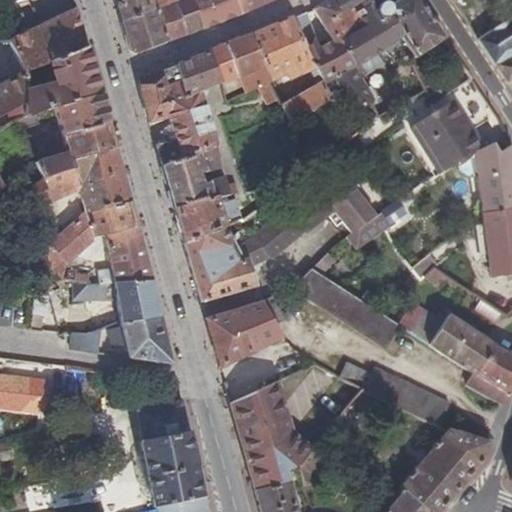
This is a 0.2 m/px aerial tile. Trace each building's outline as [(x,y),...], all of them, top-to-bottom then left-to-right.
[(123,25),(157,11),(154,0),(115,0),(116,2),(123,25)] [(177,0),(154,0),(157,11),(175,4),(178,2),(177,0)] [(183,0),(178,2),(175,4),(187,33),(202,27),(191,0),(183,0)] [(191,0),(202,27),(243,9),(264,0),(191,0)] [(316,37),(305,12),(292,18),(310,61),(321,81),(330,96),(340,91),(343,90),(335,74),(356,64),(342,40),(344,38),(332,18),(339,13),(331,0),(326,0),(313,9),(331,42),(316,50),(312,40),(316,37)] [(332,18),(344,38),(342,40),(356,64),(395,38),(401,30),(390,11),(377,7),(373,0),(331,0),(339,13),(332,18)] [(401,30),(409,43),(414,51),(416,53),(446,33),(424,0),(373,0),(377,7),(390,11),(401,30)] [(187,33),(175,4),(157,11),(123,25),(126,37),(131,53),(135,55),(166,42),(187,33)] [(43,22),(7,42),(30,60),(85,43),(79,19),(75,5),(43,22)] [(511,16),(477,38),(505,80),(511,75),(511,16)] [(285,73),(310,61),(292,18),(270,27),(248,35),(269,80),(279,76),(285,73)] [(239,74),(246,90),(261,83),(269,80),(248,35),(242,38),(230,43),(234,58),(239,74)] [(0,117),(2,116),(0,111),(0,105),(25,94),(33,64),(30,60),(7,42),(19,66),(0,77),(0,117)] [(30,60),(33,64),(25,94),(22,108),(32,105),(50,100),(97,86),(90,62),(85,43),(30,60)] [(239,74),(234,58),(230,43),(221,47),(211,51),(223,81),(229,97),(246,90),(239,74)] [(408,53),(414,51),(409,43),(401,48),(406,55),(408,53)] [(171,102),(197,91),(223,81),(211,51),(197,57),(155,74),(141,80),(138,86),(147,124),(166,116),(173,113),(171,102)] [(359,68),(356,64),(335,74),(343,90),(340,91),(353,111),(371,98),(361,78),(361,77),(360,72),(359,68)] [(282,83),(288,79),(285,73),(279,76),(282,83)] [(261,83),(277,121),(286,117),(281,107),(277,98),(269,80),(261,83)] [(321,81),(286,104),(281,107),(286,117),(288,122),(330,96),(321,81)] [(50,100),(63,144),(31,154),(34,163),(38,172),(82,159),(88,152),(113,145),(105,115),(97,86),(50,100)] [(213,144),(197,91),(171,102),(173,113),(166,116),(173,138),(153,144),(158,161),(213,144)] [(286,104),(282,95),(277,98),(281,107),(286,104)] [(473,155),(483,149),(455,101),(412,125),(439,174),(463,161),(473,155)] [(18,124),(36,117),(32,105),(22,108),(13,113),(18,124)] [(227,188),(224,177),(213,144),(158,161),(164,179),(172,206),(215,192),(227,188)] [(483,149),(473,155),(481,213),(511,208),(511,147),(511,144),(498,152),(493,144),(483,149)] [(73,188),(80,209),(127,196),(116,158),(113,145),(88,152),(82,159),(38,172),(27,180),(39,197),(73,188)] [(27,180),(38,172),(34,163),(20,175),(25,182),(27,180)] [(315,184),(334,206),(353,230),(360,224),(376,213),(337,166),(315,184)] [(231,176),(224,177),(227,188),(234,186),(231,176)] [(334,206),(315,184),(250,235),(242,240),(251,255),(266,251),(298,225),(302,230),(334,206)] [(224,223),(238,218),(238,219),(242,216),(235,193),(218,200),(215,192),(172,206),(176,219),(183,240),(224,223)] [(93,271),(97,285),(109,284),(111,286),(150,278),(136,230),(127,196),(80,209),(78,210),(56,236),(52,232),(30,257),(28,272),(37,274),(36,280),(40,280),(58,283),(61,265),(87,236),(97,234),(106,268),(93,271)] [(384,224),(404,210),(397,199),(393,202),(376,213),(360,224),(367,235),(384,224)] [(511,208),(481,213),(489,278),(511,274),(511,208)] [(192,268),(202,299),(251,284),(249,277),(246,266),(236,244),(224,223),(183,240),(192,268)] [(295,281),(387,341),(400,322),(312,264),(295,281)] [(446,276),(433,268),(422,275),(437,285),(446,276)] [(110,321),(111,327),(119,325),(159,313),(154,294),(150,278),(111,286),(109,284),(97,285),(75,286),(79,301),(114,303),(117,319),(110,321)] [(274,323),(293,312),(280,289),(261,300),(274,323)] [(279,332),(274,323),(261,300),(207,316),(216,350),(220,367),(279,332)] [(493,321),(500,311),(482,300),(476,310),(493,321)] [(445,321),(441,319),(414,302),(400,322),(432,343),(445,321)] [(159,313),(119,325),(127,356),(173,362),(164,328),(159,313)] [(511,355),(445,313),(441,319),(445,321),(432,343),(472,369),(466,379),(500,402),(504,390),(509,394),(511,386),(511,355)] [(67,353),(98,352),(97,332),(67,333),(67,353)] [(441,426),(452,404),(373,362),(369,367),(342,353),(333,370),(361,385),(441,426)] [(127,375),(93,370),(90,392),(124,397),(127,375)] [(243,453),(253,489),(284,480),(283,474),(298,470),(303,462),(309,455),(292,443),(273,375),(230,403),(243,453)] [(48,384),(0,378),(0,406),(44,412),(48,384)] [(160,511),(206,511),(191,428),(186,412),(183,400),(140,409),(145,439),(141,439),(152,502),(158,501),(160,511)] [(338,433),(346,440),(352,431),(341,410),(330,426),(338,433)] [(315,447),(322,454),(338,433),(330,426),(315,447)] [(449,431),(402,490),(404,491),(428,511),(437,511),(463,481),(481,459),(487,442),(450,429),(449,431)] [(316,480),(313,466),(322,454),(315,447),(309,455),(303,462),(308,482),(316,480)] [(293,511),(284,480),(253,489),(260,511),(293,511)] [(428,511),(404,491),(386,511),(428,511)]
